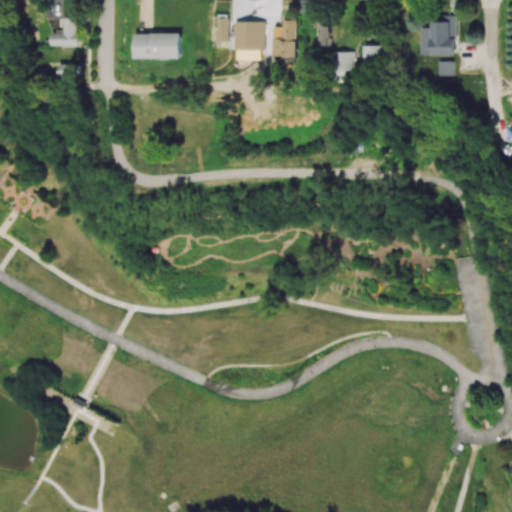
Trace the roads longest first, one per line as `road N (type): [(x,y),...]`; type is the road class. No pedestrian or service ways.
road 1 (residential): [(459,196),(437,182),(394,176),(136,177)]
road 2 (residential): [(107,0),(117,151),(136,177)]
road 3 (residential): [(490,0),(491,71),(505,142)]
